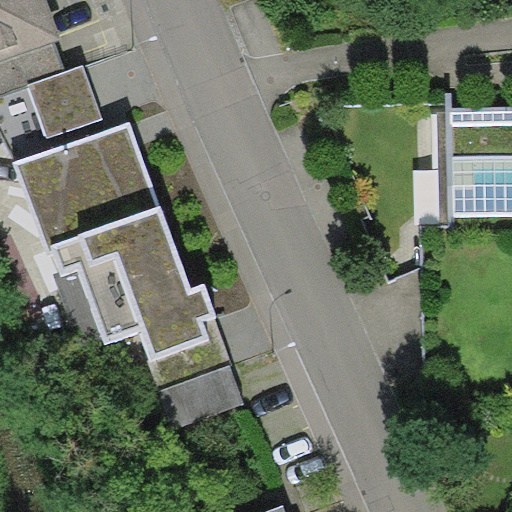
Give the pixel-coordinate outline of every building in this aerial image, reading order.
[(0,0),(0,96),(28,86),(65,72),(54,42),(61,39),(46,0),(0,0)] [(83,65),(65,72),(28,86),(47,139),(103,118),(83,65)] [(511,107),(448,110),(451,222),(511,220),(511,107)] [(129,120),(12,163),(47,257),(52,255),(54,254),(51,248),(161,207),(132,130),(129,120)] [(139,331),(149,360),(209,339),(203,322),(215,317),(210,302),(204,284),(192,289),(161,207),(51,248),(54,254),(52,255),(61,278),(70,274),(77,272),(104,344),(139,331)] [(232,364),(215,317),(203,322),(209,339),(149,360),(160,390),(230,365),(232,364)] [(244,404),(230,365),(160,390),(174,429),(244,404)] [(286,511),(283,503),(259,511),(286,511)]
